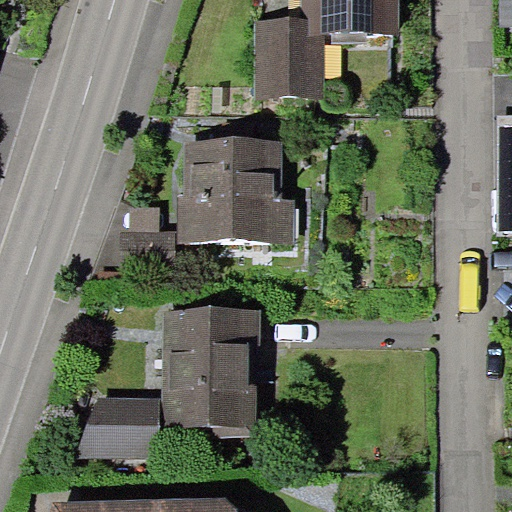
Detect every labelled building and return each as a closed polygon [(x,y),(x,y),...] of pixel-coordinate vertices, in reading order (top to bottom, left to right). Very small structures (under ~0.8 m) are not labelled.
[(398,0),(300,0),(300,17),(310,16),(310,32),(324,32),(332,32),(367,32),(398,32),(398,0)] [(511,24),(511,0),(499,0),(500,25),(511,24)] [(324,97),(324,32),(310,32),(310,16),(300,17),(254,16),(254,97),(324,97)] [(367,44),(367,32),(332,32),(332,43),(367,44)] [(511,115),(497,115),(497,236),(511,235),(511,115)] [(282,139),(184,139),(184,193),(178,193),(178,244),(294,244),(294,198),(282,198),(282,139)] [(129,231),(160,231),(159,207),(129,207),(129,231)] [(129,231),(120,231),(120,268),(175,268),(175,231),(160,231),(129,231)] [(262,309),(162,308),(162,425),(258,425),(258,343),(262,343),(262,309)] [(159,456),(160,398),(98,397),(76,458),(159,456)] [(226,497),(53,501),(48,511),(238,511),(238,510),(226,497)]
